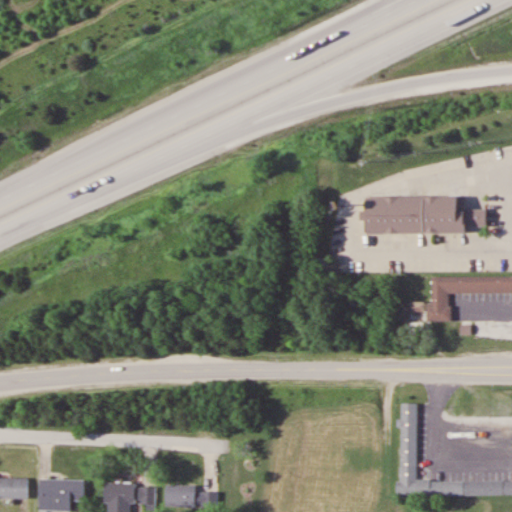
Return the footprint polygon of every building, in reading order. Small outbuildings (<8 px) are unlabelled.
[(369,233),(369,197),(466,196),(466,232),(369,233)] [(436,271),(511,270),(511,287),(453,287),(454,300),(456,301),(456,310),(431,309),(431,298),(436,298),(436,271)] [(511,480),(417,481),(417,403),(400,403),(400,496),(511,495),(511,480)] [(0,498),(28,499),(28,477),(0,477),(0,498)] [(85,479),(41,479),(40,511),(72,511),(73,501),(85,501),(85,479)] [(105,511),(132,511),(132,504),(146,504),(146,511),(156,511),(157,485),(106,484),(105,511)] [(197,485),(167,485),(167,509),(218,509),(218,491),(197,491),(197,485)]
